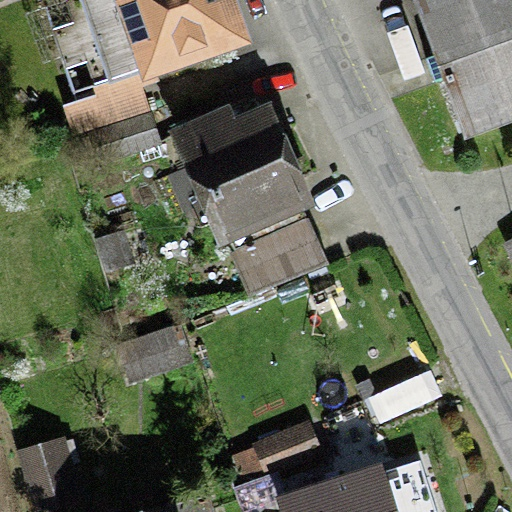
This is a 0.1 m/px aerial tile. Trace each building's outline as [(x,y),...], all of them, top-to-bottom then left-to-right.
[(235,34),(223,0),(85,0),(112,77),(235,34)] [(511,119),(511,0),(414,0),(435,54),(426,57),(435,82),(444,79),(466,137),(511,119)] [(150,113),(91,133),(100,162),(159,142),(150,113)] [(193,126),(182,131),(255,295),(329,262),(265,119),(202,146),(193,126)] [(181,326),(121,346),(132,379),(192,360),(181,326)] [(306,429),(258,443),(266,470),(314,455),(306,429)] [(59,441),(24,450),(40,510),(75,501),(59,441)] [(387,511),(375,474),(287,503),(290,511),(387,511)] [(212,511),(207,495),(169,504),(170,511),(212,511)]
